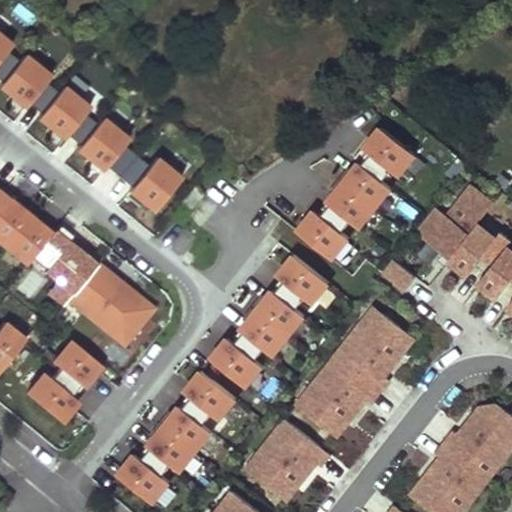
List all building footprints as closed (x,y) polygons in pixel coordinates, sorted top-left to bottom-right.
[(0,33),(0,79),(5,83),(22,62),(9,51),(14,45),(0,33)] [(5,83),(2,87),(27,108),(30,104),(43,114),(60,93),(47,83),(53,76),(27,55),(22,62),(5,83)] [(43,114),(40,118),(66,139),(69,135),(82,146),(99,125),(86,114),(92,107),(66,86),(60,93),(43,114)] [(365,142),(408,175),(427,151),(385,117),(365,142)] [(82,146),(79,149),(105,170),(108,166),(121,177),(138,156),(125,145),(131,139),(105,118),(99,125),(82,146)] [(131,191),(156,212),(183,178),(158,158),(151,167),(138,156),(121,177),(134,187),(131,191)] [(324,197),(374,233),(402,193),(353,158),(324,197)] [(478,223),(494,203),(471,185),(447,215),(436,206),(415,231),(450,259),(478,223)] [(10,198),(13,194),(4,187),(0,191),(10,198)] [(195,187),(182,202),(192,209),(204,194),(195,187)] [(0,210),(10,198),(0,191),(0,190),(0,210)] [(205,238),(224,230),(212,205),(194,213),(205,238)] [(298,224),(342,259),(357,240),(313,205),(298,224)] [(496,237),(478,223),(450,259),(448,261),(467,275),(483,256),(493,264),(508,246),(511,240),(501,231),(496,237)] [(65,245),(52,234),(35,255),(48,266),(44,270),(58,281),(73,294),(94,268),(98,263),(69,240),(65,245)] [(275,265),(324,307),(342,285),(293,243),(275,265)] [(511,249),(508,246),(493,264),(478,284),(497,298),(511,278),(511,249)] [(416,277),(393,259),(382,272),(405,290),(416,277)] [(110,273),(98,263),(94,268),(106,278),(110,273)] [(106,278),(94,268),(73,294),(69,299),(124,344),(153,307),(110,273),(106,278)] [(73,294),(58,281),(49,293),(64,306),(69,299),(73,294)] [(242,322),(286,358),(318,318),(274,282),(242,322)] [(369,327),(382,311),(375,306),(362,322),(369,327)] [(362,322),(336,355),(380,390),(388,379),(385,376),(415,338),(382,311),(369,327),(362,322)] [(34,338),(15,321),(0,337),(0,362),(6,368),(34,338)] [(213,351),(258,389),(276,368),(232,330),(213,351)] [(52,362),(84,388),(104,368),(71,341),(52,362)] [(380,390),(336,355),(309,389),(316,395),(304,410),(337,437),(367,399),(371,401),(380,390)] [(185,382),(230,422),(249,401),(204,361),(185,382)] [(29,392),(62,422),(83,403),(46,373),(29,392)] [(297,405),(304,410),(316,395),(309,389),(297,405)] [(148,436),(191,477),(228,438),(184,397),(148,436)] [(446,443),(490,477),(511,449),(511,440),(508,437),(511,432),(511,414),(499,404),(480,408),(459,434),(455,432),(446,443)] [(329,453),(285,419),(258,453),(265,458),(253,474),(286,500),(316,462),(320,465),(329,453)] [(115,468),(161,506),(182,481),(136,443),(115,468)] [(464,511),(490,477),(446,443),(438,454),(441,457),(411,495),(432,511),(451,511),(457,506),(464,511)] [(246,469),(253,474),(265,458),(258,453),(246,469)] [(262,511),(234,490),(216,511),(262,511)]
